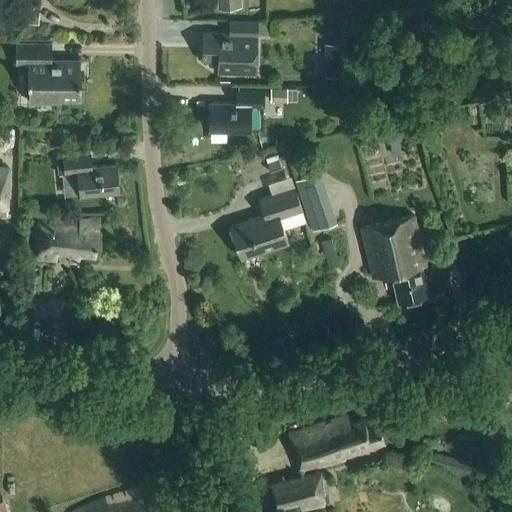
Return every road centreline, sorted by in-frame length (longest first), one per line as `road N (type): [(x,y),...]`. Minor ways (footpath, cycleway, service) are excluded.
road 1 (residential): [(149,0),(153,192),(178,294),(177,380)]
road 2 (unclassified): [(511,313),(341,376),(245,388),(177,380)]
road 3 (unclassified): [(177,380),(0,359)]
